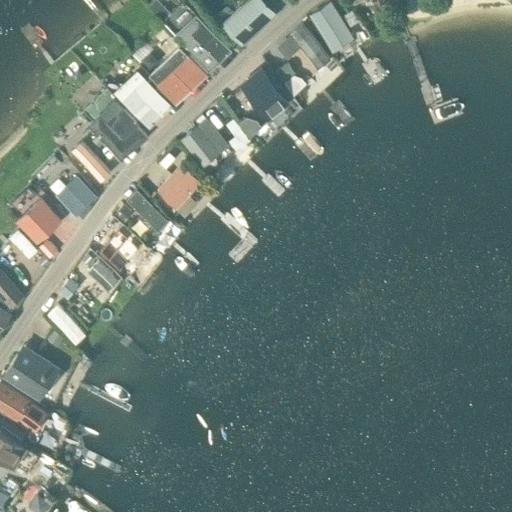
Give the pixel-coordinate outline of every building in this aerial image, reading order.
[(232,0),(218,14),(224,20),(221,23),(241,46),(283,8),(276,0),(232,0)] [(332,0),(331,0),(309,14),(333,50),(355,35),(332,0)] [(198,14),(175,34),(208,71),(232,49),(198,14)] [(303,21),(278,45),(287,58),(302,46),(320,66),(331,55),(303,21)] [(150,73),(176,103),(207,74),(189,53),(188,55),(179,46),(150,73)] [(150,51),(141,60),(150,69),(159,60),(150,51)] [(296,72),(289,61),(277,70),(284,81),(296,72)] [(291,99),(262,64),(240,83),(269,118),(291,99)] [(138,68),(115,89),(152,128),(174,106),(138,68)] [(148,134),(139,125),(141,122),(124,105),(108,119),(101,112),(89,122),(123,158),(148,134)] [(248,115),(241,121),(251,133),(262,124),(258,118),(248,115)] [(207,118),(182,138),(202,163),(218,150),(207,136),(215,129),(207,118)] [(237,136),(232,142),(238,148),(246,139),(244,137),(240,133),(237,136)] [(97,135),(92,139),(99,146),(103,142),(97,135)] [(181,159),(187,152),(177,142),(170,149),(181,159)] [(108,175),(122,161),(106,143),(90,158),(108,175)] [(158,188),(176,205),(200,179),(182,162),(158,188)] [(56,193),(77,215),(98,196),(78,173),(56,193)] [(169,218),(138,189),(129,199),(160,228),(169,218)] [(39,238),(60,219),(40,198),(19,216),(39,238)] [(134,211),(125,203),(115,214),(124,222),(134,211)] [(114,216),(107,225),(112,229),(119,220),(114,216)] [(33,245),(13,224),(5,231),(25,253),(33,245)] [(120,227),(100,249),(121,268),(140,246),(120,227)] [(47,238),(39,246),(50,258),(58,250),(47,238)] [(99,260),(89,271),(108,289),(118,278),(99,260)] [(0,264),(0,290),(10,304),(25,293),(0,264)] [(71,277),(59,290),(68,298),(80,285),(71,277)] [(0,332),(13,311),(0,302),(0,332)] [(58,304),(48,314),(76,342),(86,332),(58,304)] [(54,329),(48,337),(54,341),(60,332),(54,329)] [(23,343),(2,375),(39,399),(60,366),(23,343)] [(0,406),(17,417),(25,404),(30,407),(34,401),(0,380),(0,406)] [(18,427),(14,432),(26,439),(32,430),(20,423),(18,427)] [(26,473),(39,452),(0,428),(0,457),(14,466),(26,473)]
